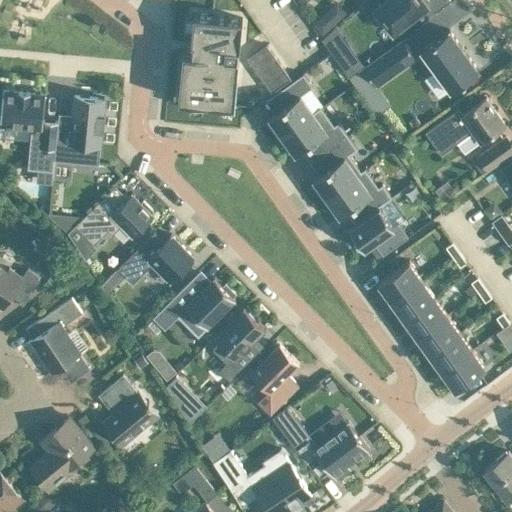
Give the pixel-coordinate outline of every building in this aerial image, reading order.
[(362,0),(361,1),(369,10),(374,6),(393,31),(429,3),(426,0),(362,0)] [(318,19),(312,25),(322,36),(333,25),(347,13),(337,2),(328,10),(327,19),(318,19)] [(178,99),(234,104),(239,56),(237,55),(238,45),(240,46),(242,17),(193,12),(190,41),(193,41),(192,51),(183,50),(178,99)] [(335,25),(322,38),(335,57),(349,45),(335,25)] [(422,49),(450,87),(477,68),(449,29),(422,49)] [(377,86),(417,57),(403,37),(362,66),(377,86)] [(272,91),(291,77),(266,43),(247,56),(272,91)] [(278,136),(314,111),(313,110),(301,93),(312,85),(303,72),(266,99),(274,111),(267,115),(270,119),(268,121),(278,136)] [(4,89),(1,122),(17,124),(16,136),(32,138),(28,166),(52,169),(53,157),(57,121),(42,119),(45,92),(19,89),(19,91),(4,89)] [(57,121),(53,157),(71,159),(97,162),(99,144),(101,127),(102,128),(103,113),(102,113),(104,98),(98,97),(75,94),(72,123),(57,121)] [(459,107),(425,131),(441,153),(458,141),(465,151),(481,140),(505,123),(486,97),(471,108),(463,113),(459,107)] [(320,105),(313,110),(314,111),(278,136),(288,151),(291,149),(295,154),(302,148),(310,160),(347,134),(338,120),(334,123),(320,105)] [(361,170),(361,169),(349,152),(357,147),(347,134),(310,160),(319,172),(312,177),(326,196),(361,170)] [(488,169),(511,151),(511,143),(506,135),(490,147),(478,155),(488,169)] [(511,159),(501,168),(511,183),(511,159)] [(326,196),(339,215),(346,210),(355,222),(379,205),(379,204),(392,195),(382,182),(378,185),(365,166),(361,169),(361,170),(326,196)] [(454,203),(464,195),(455,183),(444,191),(454,203)] [(83,214),(75,223),(93,242),(108,227),(112,231),(122,222),(132,233),(152,214),(132,193),(128,197),(115,184),(83,214)] [(355,222),(350,226),(365,248),(374,241),(383,253),(408,235),(398,221),(405,216),(391,196),(379,204),(379,205),(355,222)] [(49,211),(48,214),(68,229),(75,223),(83,214),(49,211)] [(501,213),(492,220),(500,232),(510,225),(501,213)] [(152,262),(170,280),(195,255),(172,231),(165,239),(154,229),(117,266),(133,281),(152,262)] [(445,245),(453,256),(459,251),(452,241),(445,245)] [(467,261),(459,251),(453,256),(460,266),(467,261)] [(391,299),(422,277),(409,259),(379,281),(391,299)] [(21,301),(32,284),(39,275),(27,266),(21,274),(9,265),(6,269),(0,264),(0,303),(3,305),(11,294),(21,301)] [(200,268),(153,315),(164,327),(177,314),(199,336),(236,299),(233,296),(236,292),(225,281),(221,285),(212,276),(210,278),(200,268)] [(471,280),(478,291),(485,286),(477,276),(471,280)] [(422,277),(391,299),(404,316),(434,295),(422,277)] [(478,291),(485,301),(492,296),(485,286),(478,291)] [(81,292),(79,299),(83,304),(91,298),(85,289),(81,292)] [(83,311),(72,295),(26,327),(33,337),(23,343),(24,344),(33,338),(54,369),(45,375),(45,376),(78,354),(77,353),(88,346),(76,327),(64,335),(59,327),(83,311)] [(404,316),(416,334),(447,313),(434,295),(404,316)] [(244,306),(214,336),(219,341),(213,347),(226,361),(219,368),(232,380),(262,350),(253,341),(266,328),(244,306)] [(496,316),(503,326),(509,321),(510,321),(503,311),(496,316)] [(416,334),(429,352),(459,330),(447,313),(416,334)] [(503,326),(497,330),(509,347),(511,345),(511,324),(509,321),(503,326)] [(472,348),(459,330),(429,352),(441,369),(472,348)] [(279,342),(241,382),(247,388),(258,377),(269,388),(258,399),(271,412),(299,383),(288,373),(299,361),(279,342)] [(472,348),(441,369),(454,387),(484,366),(472,348)] [(141,350),(133,355),(141,366),(148,361),(141,350)] [(164,362),(158,367),(166,378),(177,369),(171,363),(164,362)] [(103,420),(113,433),(122,444),(158,414),(139,391),(138,391),(136,389),(124,373),(100,392),(116,410),(103,420)] [(177,374),(167,384),(173,393),(184,382),(177,374)] [(267,428),(234,390),(220,403),(230,414),(218,424),(241,450),(267,428)] [(316,442),(287,404),(272,416),(306,461),(317,453),(336,478),(352,466),(350,462),(369,448),(347,419),(316,442)] [(94,445),(82,431),(69,415),(42,438),(51,449),(31,466),(44,481),(49,487),(88,455),(86,451),(94,445)] [(210,437),(202,443),(213,460),(221,454),(210,437)] [(264,462),(245,474),(270,511),(288,511),(314,495),(289,458),(281,446),(261,459),(264,462)] [(213,460),(227,482),(246,469),(231,447),(221,454),(213,460)] [(511,454),(509,451),(500,458),(498,457),(484,469),(507,497),(511,492),(511,454)] [(198,486),(207,478),(196,465),(187,473),(198,486)] [(0,511),(3,511),(22,497),(11,483),(0,469),(0,511)] [(47,490),(38,497),(49,509),(57,502),(47,490)] [(36,511),(45,511),(49,509),(38,497),(30,504),(36,511)] [(453,511),(454,511),(444,499),(426,511),(453,511)] [(213,511),(205,502),(192,511),(213,511)]
